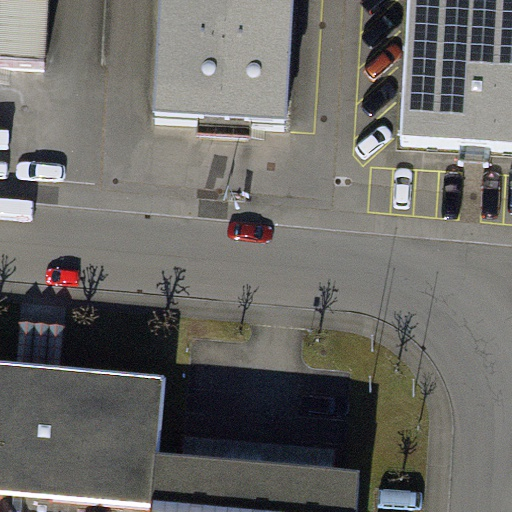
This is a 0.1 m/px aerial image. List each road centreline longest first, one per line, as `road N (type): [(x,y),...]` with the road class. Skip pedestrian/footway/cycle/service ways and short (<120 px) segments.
road 1 (residential): [(472,511),(480,286),(0,243)]
road 2 (unknown): [(313,217),(338,0)]
road 3 (unknown): [(45,193),(68,0)]
